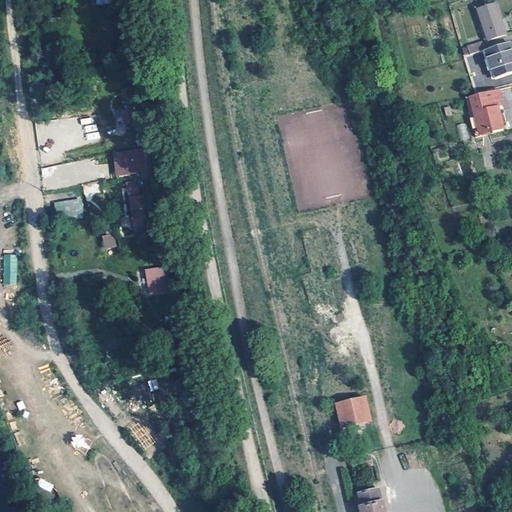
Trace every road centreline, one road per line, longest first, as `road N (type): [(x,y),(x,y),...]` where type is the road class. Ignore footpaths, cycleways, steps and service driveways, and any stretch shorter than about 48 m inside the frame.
road 1 (track): [(175,0),(204,243),(264,511)]
road 2 (unclassified): [(30,164),(57,354),(173,511)]
road 3 (track): [(8,0),(30,164)]
